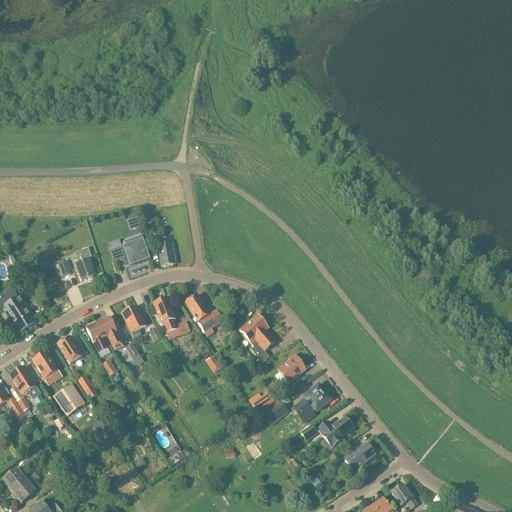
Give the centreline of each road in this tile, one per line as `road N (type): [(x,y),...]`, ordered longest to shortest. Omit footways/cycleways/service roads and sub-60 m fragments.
road 1 (unclassified): [(0,171),(183,166),(201,275)]
road 2 (tertiary): [(406,460),(277,306),(201,275)]
road 3 (tertiary): [(0,361),(101,301),(152,280),(201,275)]
